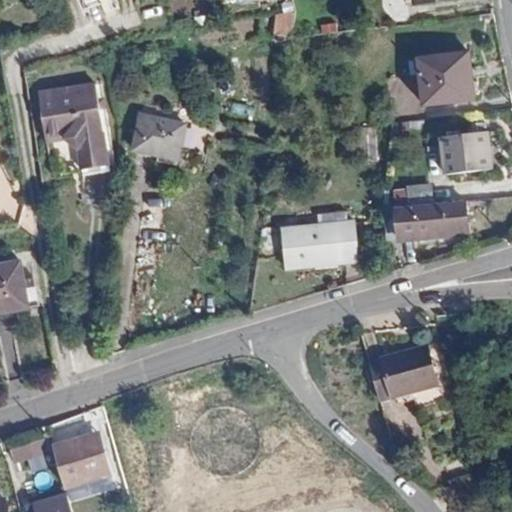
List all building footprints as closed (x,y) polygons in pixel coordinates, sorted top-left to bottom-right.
[(113,0),(80,0),(86,18),(116,10),(113,0)] [(295,14),(276,12),(274,37),(294,38),(295,14)] [(473,108),(467,60),(417,66),(423,114),(473,108)] [(100,82),(40,90),(47,145),(73,141),(78,174),(112,170),(100,82)] [(179,161),(186,126),(139,115),(132,150),(179,161)] [(376,160),(374,129),(358,130),(360,162),(376,160)] [(492,175),(486,133),(440,138),(445,181),(492,175)] [(317,186),(333,184),(330,164),(315,166),(317,186)] [(467,232),(464,202),(395,208),(396,241),(446,237),(446,234),(467,232)] [(383,209),(385,242),(396,241),(395,208),(383,209)] [(357,263),(354,223),(281,230),(285,270),(357,263)] [(19,262),(0,265),(0,313),(28,309),(19,262)] [(380,359),(368,362),(378,402),(439,386),(429,345),(380,357),(380,359)] [(101,432),(93,434),(99,457),(107,455),(101,432)] [(93,434),(53,446),(66,488),(114,475),(107,455),(99,457),(93,434)] [(45,439),(10,451),(15,466),(50,453),(45,439)] [(72,511),(67,494),(34,504),(36,511),(72,511)]
